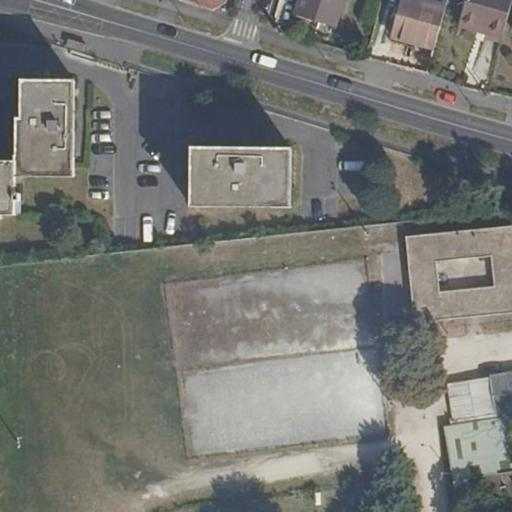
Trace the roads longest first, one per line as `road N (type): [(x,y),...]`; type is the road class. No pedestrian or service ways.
road 1 (secondary): [(511,140),(237,59)]
road 2 (track): [(433,511),(415,364),(511,352)]
road 3 (secondary): [(237,59),(36,0)]
